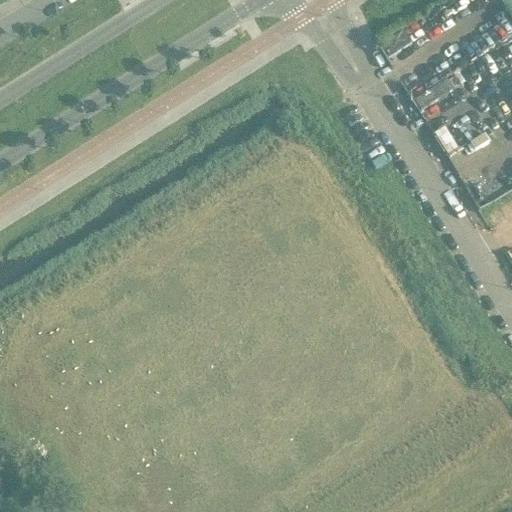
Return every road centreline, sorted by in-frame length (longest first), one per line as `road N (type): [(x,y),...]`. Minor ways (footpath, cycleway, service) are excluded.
road 1 (unclassified): [(511,321),(309,0)]
road 2 (secondary): [(0,164),(264,0)]
road 3 (secondary): [(160,0),(0,101)]
